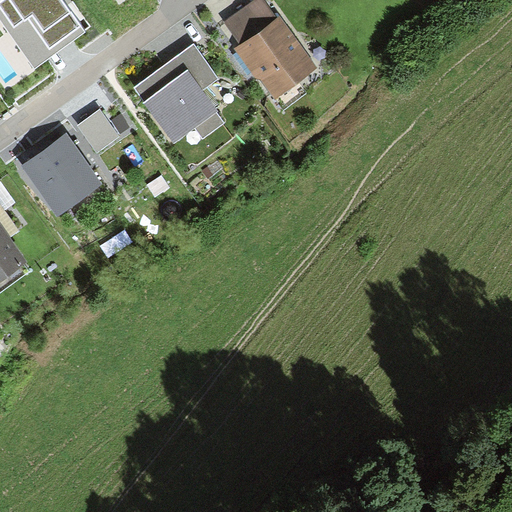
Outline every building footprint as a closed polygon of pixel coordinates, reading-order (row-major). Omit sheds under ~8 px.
[(83,32),(59,0),(4,0),(0,3),(0,17),(35,66),(83,32)] [(259,0),(224,26),(272,93),(311,65),(263,0),(259,0)] [(198,138),(221,122),(199,89),(214,79),(192,47),(134,87),(172,142),(192,129),(198,138)] [(100,110),(78,125),(97,152),(119,136),(100,110)] [(121,113),(111,120),(121,134),(131,127),(121,113)] [(104,185),(66,132),(20,164),(58,217),(104,185)] [(1,216),(0,216),(0,278),(30,258),(1,216)]
